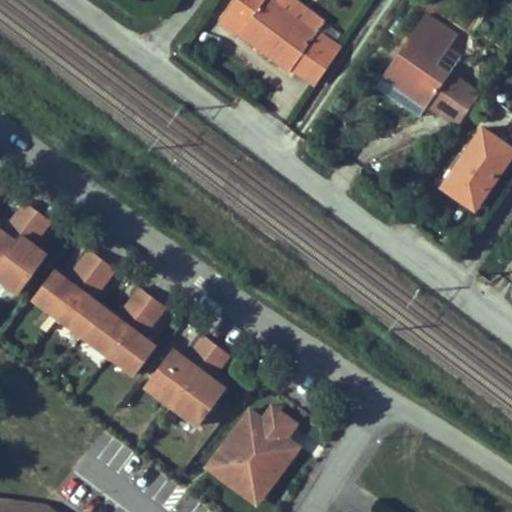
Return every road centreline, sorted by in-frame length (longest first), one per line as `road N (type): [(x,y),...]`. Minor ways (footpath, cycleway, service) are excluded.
road 1 (residential): [(383,395),(0,125)]
road 2 (unclassified): [(281,163),(68,0)]
road 3 (unclassified): [(456,289),(281,163)]
road 4 (residential): [(388,0),(281,163)]
road 5 (residential): [(511,475),(383,395)]
road 6 (residential): [(309,511),(383,395)]
